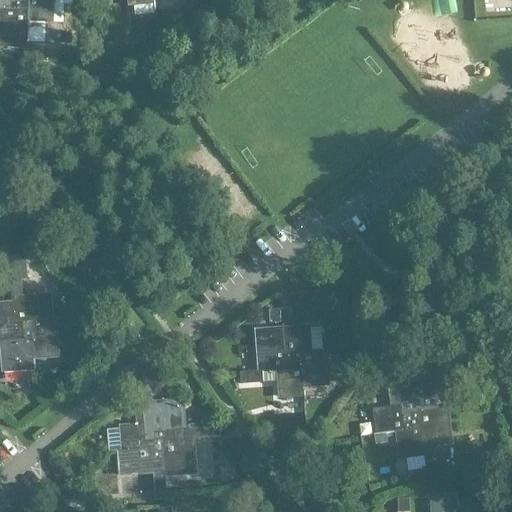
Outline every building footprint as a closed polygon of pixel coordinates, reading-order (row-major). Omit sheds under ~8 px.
[(0,0),(0,11),(1,12),(17,12),(18,4),(10,4),(10,0),(0,0)] [(17,0),(18,4),(27,4),(26,22),(50,23),(50,0),(17,0)] [(462,0),(442,0),(445,24),(464,22),(462,0)] [(0,11),(0,38),(25,39),(26,22),(27,4),(18,4),(17,12),(1,12),(0,11)] [(50,297),(12,300),(13,317),(14,333),(23,332),(22,323),(40,321),(52,320),(50,297)] [(13,317),(0,317),(0,342),(1,342),(8,341),(23,340),(23,332),(14,333),(13,317)] [(74,318),(59,320),(59,325),(62,327),(81,326),(83,323),(82,318),(74,318)] [(40,321),(22,323),(23,332),(31,331),(33,349),(33,355),(48,354),(48,348),(57,347),(55,323),(56,323),(56,320),(55,320),(40,321)] [(309,329),(283,331),(284,347),(285,362),(294,362),(294,354),(311,353),(309,329)] [(8,341),(1,342),(1,347),(4,372),(35,369),(34,366),(33,355),(33,349),(31,331),(23,332),(23,340),(8,341)] [(284,347),(258,349),(259,373),(278,371),(295,370),(294,362),(285,362),(284,347)] [(311,353),(294,354),(294,362),(302,361),(303,379),(304,387),(318,387),(318,379),(327,378),(326,355),(328,355),(327,352),(326,352),(311,353)] [(355,353),(338,354),(338,361),(355,360),(355,353)] [(295,370),(278,371),(280,398),(304,397),(304,387),(303,379),(302,361),(294,362),(295,370)] [(404,370),(396,371),(398,387),(402,386),(406,382),(404,370)] [(396,372),(388,374),(390,390),(398,389),(396,372)] [(262,373),(242,374),(242,384),(263,383),(262,373)] [(150,386),(142,387),(143,407),(152,406),(150,386)] [(433,386),(399,391),(401,409),(403,424),(411,423),(410,415),(429,412),(436,411),(433,386)] [(177,407),(143,410),(144,427),(145,442),(153,442),(153,434),(169,433),(181,432),(180,410),(177,407)] [(401,409),(375,413),(378,436),(396,434),(412,432),(411,423),(403,424),(401,409)] [(429,412),(410,415),(411,423),(419,422),(422,445),(424,457),(425,462),(434,461),(433,454),(428,451),(428,447),(452,444),(450,426),(448,426),(446,410),(436,411),(429,412)] [(412,432),(396,434),(400,460),(424,457),(422,445),(419,422),(411,423),(412,432)] [(144,427),(121,428),(122,453),(138,452),(153,450),(153,442),(145,442),(144,427)] [(218,436),(218,428),(198,430),(199,437),(218,436)] [(169,433),(153,434),(153,442),(162,441),(163,457),(163,458),(164,474),(165,475),(165,477),(195,475),(193,455),(189,455),(187,455),(185,434),(187,434),(187,431),(185,431),(181,432),(169,433)] [(153,450),(138,452),(140,475),(164,474),(163,458),(163,457),(162,441),(153,442),(153,450)] [(166,487),(156,487),(157,500),(167,499),(166,487)] [(470,491),(459,491),(460,503),(470,503),(470,491)] [(448,504),(433,504),(433,511),(459,511),(460,508),(459,496),(447,496),(448,504)]
